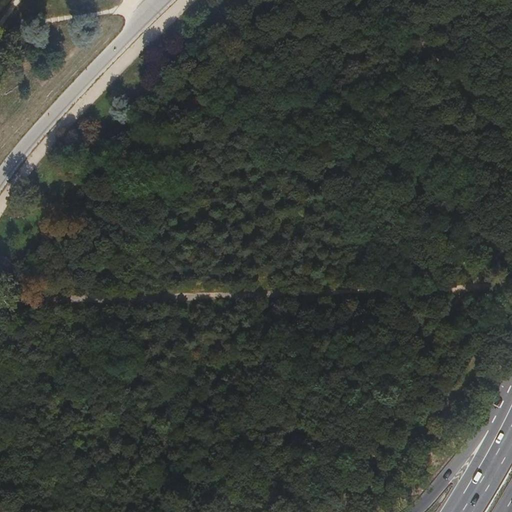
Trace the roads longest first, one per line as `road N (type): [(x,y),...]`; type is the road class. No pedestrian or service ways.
road 1 (track): [(0,300),(511,285)]
road 2 (trunk): [(511,398),(414,511)]
